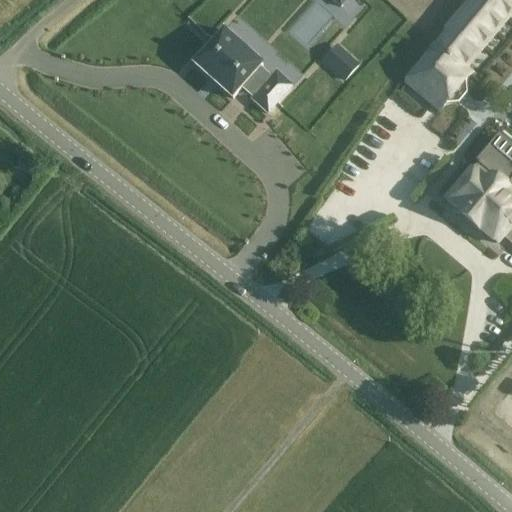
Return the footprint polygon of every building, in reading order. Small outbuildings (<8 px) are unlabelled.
[(294,0),(304,9),(311,0),(294,0)] [(511,0),(471,0),(404,84),(438,111),(468,74),(461,68),(511,4),(511,0)] [(197,24),(169,55),(206,87),(214,78),(223,86),(222,88),(237,101),(259,75),(244,62),(240,67),(231,59),(234,56),(197,24)] [(329,66),(345,80),(358,66),(342,52),(329,66)] [(491,150),(447,203),(463,217),(462,218),(479,231),(479,230),(496,245),(503,237),(511,245),(511,168),(510,167),(511,165),(511,163),(510,162),(511,160),(503,153),(498,149),(494,154),(491,150)]
